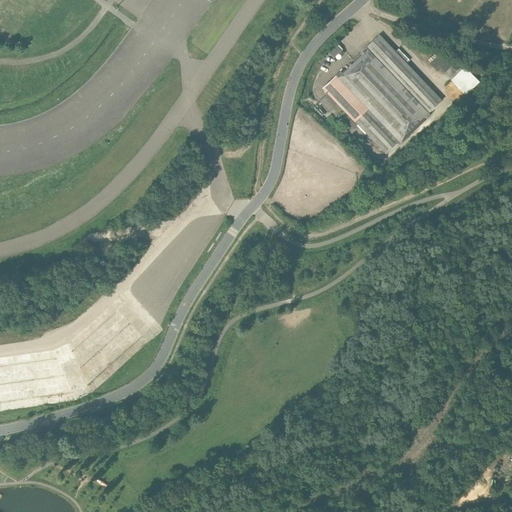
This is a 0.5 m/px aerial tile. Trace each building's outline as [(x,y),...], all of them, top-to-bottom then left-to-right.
[(80,7),(68,0),(6,0),(40,21),(36,29),(45,35),(54,20),(46,14),(51,6),(62,13),(64,11),(73,18),(80,7)] [(5,19),(1,26),(13,32),(15,28),(19,30),(16,35),(24,40),(33,25),(28,22),(26,25),(17,20),(14,24),(5,19)] [(210,26),(198,24),(194,42),(216,47),(221,24),(216,23),(216,22),(211,20),(210,26)] [(363,53),(342,74),(374,107),(356,124),(386,154),(399,142),(401,143),(430,115),(429,113),(442,101),(379,35),(362,51),(363,53)] [(112,56),(120,64),(134,47),(126,40),(112,56)] [(468,94),(483,80),(461,57),(455,63),(443,50),(431,61),(440,70),(443,67),(468,94)] [(340,72),(323,89),(356,124),(374,107),(342,74),(340,72)] [(0,376),(0,408),(69,401),(67,386),(34,390),(32,373),(0,376)]
